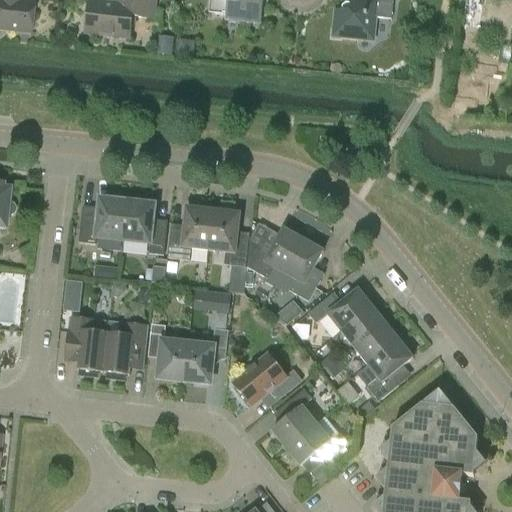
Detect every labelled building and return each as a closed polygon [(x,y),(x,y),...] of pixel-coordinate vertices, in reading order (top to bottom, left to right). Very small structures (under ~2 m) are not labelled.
[(0,0),(0,31),(29,35),(33,4),(21,3),(21,0),(0,0)] [(117,0),(117,6),(89,3),(85,35),(130,40),(132,19),(154,21),(155,0),(117,0)] [(226,17),(225,22),(260,26),(263,0),(260,0),(210,0),(209,15),(226,17)] [(342,8),(342,13),(336,12),(333,38),(373,42),(375,19),(391,21),(393,0),(369,0),(369,1),(357,0),(351,0),(351,5),(346,5),(342,8)] [(464,0),(462,23),(477,24),(479,0),(464,0)] [(11,203),(7,203),(8,190),(1,190),(1,186),(0,185),(0,229),(4,230),(5,217),(9,217),(12,216),(15,213),(15,209),(14,206),(11,203)] [(96,240),(123,243),(127,203),(125,203),(125,201),(124,199),(115,198),(113,199),(113,202),(99,200),(98,211),(94,214),(82,213),(79,245),(96,247),(96,240)] [(130,204),(127,203),(123,243),(150,246),(149,256),(164,258),(167,228),(156,226),(153,223),(155,206),(142,205),(142,203),(140,201),(132,200),(130,201),(130,204)] [(191,250),(208,253),(213,213),(186,210),(184,232),(171,230),(167,260),(190,262),(191,250)] [(240,216),(213,213),(208,253),(225,255),(224,266),(245,269),(249,239),(237,238),(240,216)] [(247,270),(248,270),(268,281),(274,270),(285,276),(304,242),(284,231),(270,255),(250,243),(247,270)] [(323,253),(304,242),(285,276),(295,282),(289,293),(309,304),(320,283),(310,277),(323,253)] [(68,281),(65,311),(82,312),(85,282),(68,281)] [(231,311),(232,291),(196,290),(195,310),(231,311)] [(327,316),(341,334),(372,309),(358,291),(336,309),(328,299),(308,316),(316,326),(327,316)] [(286,325),(304,315),(298,303),(279,312),(286,325)] [(380,314),(378,316),(372,309),(341,334),(354,350),(386,326),(384,324),(385,321),(380,314)] [(97,380),(98,374),(104,374),(108,337),(92,335),(94,323),(71,320),(66,364),(78,366),(78,371),(80,372),(80,378),(97,380)] [(125,383),(125,377),(129,377),(130,371),(143,373),(148,329),(125,326),(123,338),(108,337),(104,374),(108,375),(107,381),(125,383)] [(399,343),(393,335),(395,334),(390,327),(387,327),(386,326),(354,350),(368,367),(399,343)] [(213,349),(188,347),(184,383),(210,386),(212,361),(225,362),(228,333),(215,331),(213,349)] [(413,360),(399,343),(368,367),(374,375),(363,384),(378,404),(399,387),(391,378),(413,360)] [(159,380),(184,383),(188,347),(163,344),(159,380)] [(332,356),(320,365),(326,373),(338,364),(332,356)] [(252,408),(273,390),(281,400),(302,383),(294,373),(286,379),(268,357),(254,369),(252,366),(242,374),(245,377),(234,386),(252,408)] [(338,364),(326,373),(333,381),(337,377),(344,372),(338,364)] [(272,433),(287,451),(316,426),(302,409),(312,401),(305,391),(286,407),(293,416),(272,433)] [(469,511),(471,504),(459,503),(461,477),(474,478),(478,440),(454,410),(438,409),(440,394),(439,393),(437,409),(422,407),(392,431),(383,511),(469,511)] [(325,419),(316,427),(316,426),(287,451),(301,468),(322,451),(329,461),(348,446),(340,436),(339,437),(325,419)]
